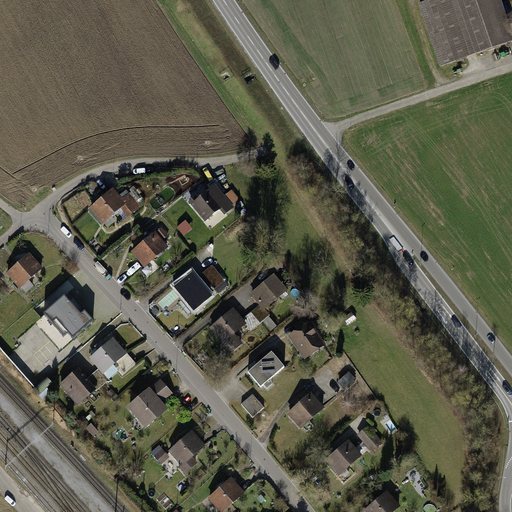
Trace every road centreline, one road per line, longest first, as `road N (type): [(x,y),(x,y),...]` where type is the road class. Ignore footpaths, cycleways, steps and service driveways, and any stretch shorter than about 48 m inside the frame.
road 1 (residential): [(38,210),(164,342),(307,511)]
road 2 (track): [(266,150),(335,254),(342,279),(209,393)]
road 3 (secondary): [(224,0),(382,215)]
road 4 (secondary): [(382,215),(407,265),(501,389)]
road 5 (secondary): [(511,367),(382,215)]
